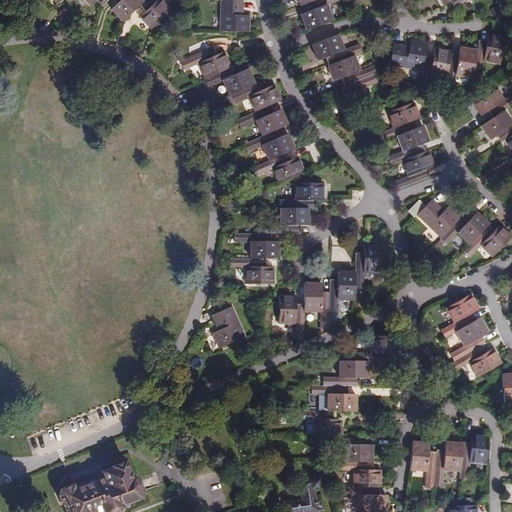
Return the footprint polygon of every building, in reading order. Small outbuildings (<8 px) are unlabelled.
[(144,4),(140,0),(122,0),(118,5),(112,10),(124,22),(139,8),(144,4)] [(147,0),(144,4),(139,8),(145,14),(160,0),(147,0)] [(172,11),(161,0),(160,0),(145,14),(141,18),(153,30),(172,11)] [(231,0),(230,0),(222,0),(221,33),(249,33),(250,16),(243,16),(244,1),(231,0)] [(319,0),(305,5),(309,13),(327,6),(342,0),(341,0),(319,0)] [(451,0),(450,1),(454,8),(467,0),(451,0)] [(301,16),(307,32),(333,22),(327,6),(309,13),(301,16)] [(265,34),(260,35),(265,50),(270,49),(265,34)] [(488,34),(487,42),(484,61),(500,64),(505,37),(488,34)] [(326,58),(344,51),(339,35),(313,45),(319,60),(326,58)] [(426,56),(427,44),(411,41),(410,48),(394,46),(391,66),(423,71),(426,56)] [(487,42),(479,41),(477,52),(473,76),(481,77),(484,61),(487,42)] [(355,56),(362,53),(359,45),(344,51),(326,58),(329,65),(355,56)] [(185,72),(201,65),(217,57),(214,49),(181,64),(185,72)] [(452,55),(452,52),(435,49),(434,57),(430,77),(447,80),(452,55)] [(473,76),(477,52),(461,49),(459,56),(456,77),(473,79),(473,76)] [(201,65),(207,80),(231,69),(224,54),(217,57),(201,65)] [(456,77),(459,56),(452,55),(447,80),(445,90),(454,92),(456,77)] [(355,56),(329,65),(335,81),(342,79),(361,72),(355,56)] [(430,77),(434,57),(426,56),(423,71),(419,93),(428,92),(430,77)] [(207,80),(205,81),(208,88),(223,82),(242,74),(238,66),(231,69),(207,80)] [(375,75),(379,73),(376,66),(361,72),(342,79),(345,86),(375,75)] [(223,82),(230,97),(231,97),(255,86),(249,71),(242,74),(223,82)] [(345,86),(341,87),(345,95),(363,89),(378,83),(375,75),(345,86)] [(255,86),(231,97),(235,104),(250,98),(267,90),(264,82),(255,86)] [(250,98),(256,113),(272,106),(281,102),(275,86),(267,90),(250,98)] [(505,101),(496,87),(472,103),(481,117),(489,112),(505,101)] [(363,89),(345,95),(337,98),(342,114),(369,104),(363,89)] [(511,96),(505,101),(489,112),(493,119),(504,112),(511,106),(511,96)] [(389,112),(395,128),(415,120),(420,119),(414,103),(389,112)] [(256,113),(238,121),(242,128),(256,122),(275,114),(272,106),(256,113)] [(275,114),(256,122),(263,137),(278,131),(288,126),(281,111),(275,114)] [(511,126),(511,123),(504,112),(493,119),(481,127),(490,141),(497,136),(511,126)] [(398,136),(418,128),(415,120),(395,128),(380,134),(383,142),(398,136)] [(429,141),(423,126),(418,128),(398,136),(403,151),(422,144),(429,141)] [(511,136),(511,126),(497,136),(502,143),(506,140),(511,136)] [(263,137),(245,145),(248,153),(263,146),(281,139),(278,131),(263,137)] [(281,139),(263,146),(270,162),(288,154),(295,151),(288,136),(281,139)] [(425,152),(422,144),(403,151),(388,157),(391,165),(403,161),(425,152)] [(434,166),(429,151),(425,152),(403,161),(409,176),(427,169),(434,166)] [(270,162),(255,168),(259,176),(273,170),(291,162),(288,154),(270,162)] [(273,170),(280,184),(304,174),(298,159),(291,162),(273,170)] [(430,176),(427,169),(409,176),(394,182),(397,189),(430,176)] [(296,184),(296,201),(316,201),(323,201),(324,184),(296,184)] [(280,201),(280,209),(281,209),(309,209),(316,209),(316,201),(296,201),(280,201)] [(425,209),(418,216),(441,239),(460,220),(449,208),(444,213),(432,201),(425,209)] [(409,214),(415,219),(418,216),(425,209),(419,202),(409,214)] [(309,209),(281,209),(281,226),(301,226),(309,227),(309,209)] [(441,239),(440,240),(446,246),(458,235),(471,220),(465,214),(460,220),(441,239)] [(458,235),(470,246),(489,226),(477,215),(471,220),(458,235)] [(265,226),(265,234),(271,234),(301,235),(301,226),(281,226),(265,226)] [(470,246),(464,252),(470,258),(482,246),(495,232),(489,226),(470,246)] [(495,232),(482,246),(493,258),(511,238),(500,227),(495,232)] [(265,234),(235,234),(235,242),(251,242),(271,243),(271,234),(265,234)] [(271,243),(251,242),(251,259),(267,259),(279,260),(280,243),(271,243)] [(365,254),(364,273),(381,273),(381,247),(365,246),(365,254)] [(356,273),(356,290),(364,290),(364,273),(365,254),(356,253),(356,273)] [(251,259),(230,259),(230,267),(247,268),(267,268),(267,259),(251,259)] [(267,268),(247,268),(246,284),(274,284),(274,268),(267,268)] [(338,301),(356,301),(356,290),(356,273),(338,273),(338,280),(338,301)] [(330,293),(330,316),(338,317),(338,301),(338,280),(331,280),(330,293)] [(304,305),(304,312),(322,312),(322,293),(322,285),(305,284),(304,305)] [(321,329),(330,329),(330,316),(330,293),(322,293),(322,312),(321,329)] [(448,310),(456,324),(473,314),(480,310),(471,296),(448,310)] [(279,325),(296,325),(296,305),(296,298),(280,297),(279,325)] [(295,342),(304,342),(304,312),(304,305),(296,305),(296,325),(295,342)] [(220,349),(245,338),(232,308),(213,316),(220,331),(213,334),(220,349)] [(442,332),(446,339),(457,333),(477,321),(473,314),(456,324),(442,332)] [(489,334),(480,319),(477,321),(457,333),(465,348),(483,338),(489,334)] [(487,344),(483,338),(465,348),(451,356),(455,363),(484,347),(487,344)] [(370,355),(389,355),(397,355),(397,339),(370,339),(370,355)] [(455,363),(452,365),(456,372),(471,363),(488,354),(484,347),(455,363)] [(488,354),(471,363),(479,378),(503,364),(494,349),(488,354)] [(367,364),(389,364),(389,355),(370,355),(353,355),(353,363),(367,364)] [(353,363),(339,363),(339,380),(359,380),(367,380),(367,364),(353,363)] [(505,404),(511,403),(511,375),(503,376),(505,404)] [(359,380),(339,380),(323,380),(323,388),(348,389),(359,389),(359,380)] [(323,388),(311,388),(312,396),(328,396),(347,397),(348,389),(323,388)] [(347,397),(328,396),(328,414),(334,414),(355,414),(355,397),(347,397)] [(328,414),(297,413),(297,421),(314,421),(334,422),(334,414),(328,414)] [(314,421),(314,438),(329,438),(341,439),(341,422),(334,422),(314,421)] [(472,437),(471,444),(469,464),(486,466),(488,438),(472,437)] [(365,447),(365,439),(341,439),(329,438),(328,447),(345,447),(365,447)] [(471,444),(463,444),(463,446),(460,473),(460,480),(468,480),(469,464),(471,444)] [(411,472),(427,473),(429,454),(430,446),(413,445),(411,472)] [(446,445),(446,452),(444,472),(460,473),(463,446),(446,445)] [(372,447),(365,447),(345,447),(344,464),(372,465),(372,447)] [(446,452),(437,452),(437,455),(434,488),(442,488),(444,472),(446,452)] [(426,489),(434,489),(434,488),(437,455),(429,454),(427,473),(426,489)] [(71,509),(71,511),(122,511),(123,510),(122,506),(140,500),(142,493),(137,482),(133,481),(125,463),(113,468),(114,471),(104,475),(106,480),(95,485),(95,484),(75,491),(73,488),(61,493),(61,494),(60,497),(64,505),(68,507),(69,509),(71,509)] [(344,464),(337,464),(338,472),(353,472),(373,472),(373,465),(372,465),(344,464)] [(353,472),(353,489),(379,490),(380,490),(381,473),(373,472),(353,472)] [(305,511),(315,511),(316,511),(321,510),(320,504),(315,504),(313,488),(320,487),(319,479),(300,482),(303,506),(305,506),(305,511)] [(353,489),(343,489),(343,496),(359,496),(379,497),(379,490),(353,489)] [(379,497),(359,496),(359,511),(386,511),(387,498),(379,497)]
